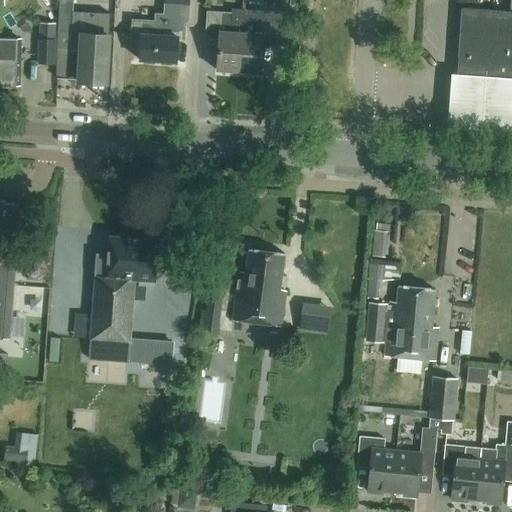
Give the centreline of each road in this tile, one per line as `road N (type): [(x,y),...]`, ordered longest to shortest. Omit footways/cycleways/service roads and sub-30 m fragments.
road 1 (secondary): [(360,156),(0,128)]
road 2 (residential): [(360,156),(370,0)]
road 3 (secondary): [(511,166),(360,156)]
